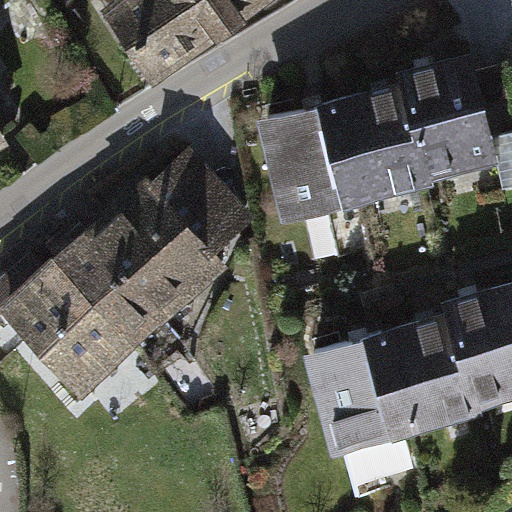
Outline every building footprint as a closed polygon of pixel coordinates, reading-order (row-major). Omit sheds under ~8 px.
[(97,0),(151,88),(297,0),(97,0)] [(473,62),(390,80),(392,87),(418,200),(500,181),(473,62)] [(392,87),(313,105),(338,218),(418,200),(392,87)] [(313,105),(257,117),(282,230),(338,218),(313,105)] [(0,107),(0,149),(18,139),(0,107)] [(162,179),(105,222),(202,305),(251,269),(162,179)] [(105,222),(44,267),(138,353),(202,305),(105,222)] [(44,267),(0,298),(0,315),(84,398),(138,353),(44,267)] [(511,323),(505,300),(430,322),(460,425),(511,409),(511,323)] [(430,322),(360,342),(390,445),(460,425),(430,322)] [(360,342),(300,359),(330,462),(390,445),(360,342)]
